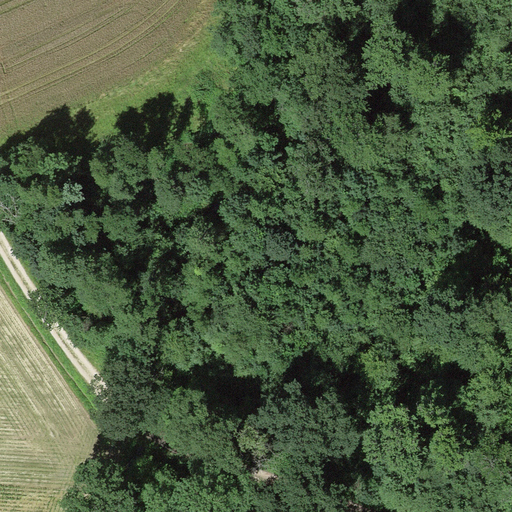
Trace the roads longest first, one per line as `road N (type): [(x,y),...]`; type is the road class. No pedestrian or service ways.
road 1 (track): [(361,511),(175,446),(114,407),(56,333),(0,234)]
road 2 (track): [(0,124),(167,56),(230,0)]
